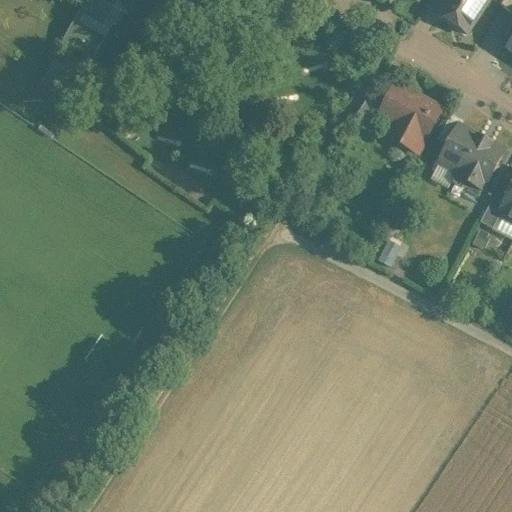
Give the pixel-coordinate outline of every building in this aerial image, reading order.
[(447,0),(437,16),(466,35),(489,0),(447,0)] [(511,0),(504,0),(500,7),(511,15),(511,0)] [(440,111),(396,87),(384,109),(379,120),(402,132),(396,143),(417,154),(440,111)] [(367,100),(351,124),(371,134),(379,120),(384,109),(367,100)] [(450,117),(437,142),(448,147),(458,128),(459,128),(462,123),(450,117)] [(459,128),(458,128),(448,147),(438,165),(456,174),(454,178),(482,193),(504,152),(459,128)] [(511,188),(507,198),(498,216),(500,217),(511,223),(511,188)] [(497,193),(480,224),(492,231),(500,217),(498,216),(507,198),(497,193)]
